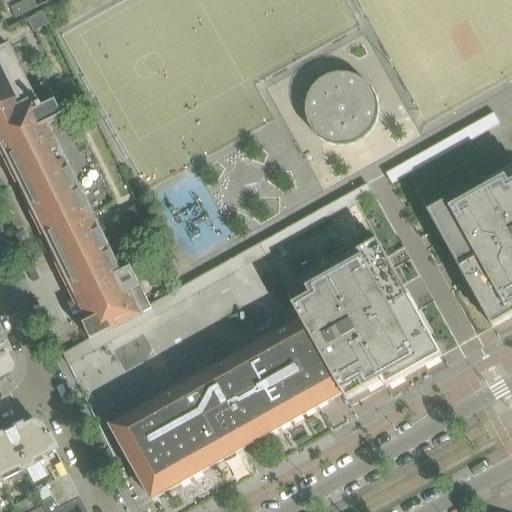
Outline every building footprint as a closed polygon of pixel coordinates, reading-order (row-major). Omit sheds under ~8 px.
[(36,11),(31,0),(29,0),(21,5),(26,16),(36,11)] [(26,16),(21,5),(10,10),(15,21),(26,16)] [(0,139),(7,154),(9,157),(10,160),(21,183),(23,186),(34,209),(36,212),(47,235),(48,238),(60,261),(61,264),(72,287),(74,290),(86,314),(90,323),(84,325),(87,331),(86,331),(86,332),(87,331),(90,340),(89,340),(91,344),(107,335),(112,343),(158,318),(152,306),(151,307),(145,296),(141,287),(132,269),(121,274),(53,136),(52,134),(48,126),(49,126),(64,118),(65,118),(64,117),(63,117),(57,103),(47,83),(31,90),(10,49),(9,47),(1,52),(0,52),(0,139)] [(378,116),(379,107),(376,97),(372,89),(365,82),(357,77),(347,74),(338,74),(328,77),(320,81),(313,88),(308,96),(306,105),(305,115),(308,124),(312,133),(319,140),(327,145),(337,147),(346,147),(356,145),(364,140),(371,134),(376,125),(378,116)] [(500,126),(494,114),(465,130),(472,142),(500,126)] [(511,167),(429,214),(493,329),(511,318),(511,167)] [(295,241),(288,229),(259,245),(266,257),(295,241)] [(442,357),(378,241),(286,292),(301,320),(342,393),(347,401),(382,381),(386,388),(442,357)] [(150,500),(342,393),(301,320),(110,427),(150,500)] [(9,368),(3,355),(7,353),(0,340),(0,377),(8,373),(9,368)] [(54,451),(47,435),(44,436),(39,426),(31,423),(20,428),(19,426),(5,433),(28,478),(35,492),(45,487),(35,464),(43,460),(41,457),(54,451)] [(28,478),(5,433),(0,434),(0,477),(8,473),(12,482),(17,484),(28,478)] [(52,500),(73,489),(67,476),(45,487),(35,492),(41,505),(52,500)] [(73,489),(52,500),(57,510),(79,500),(73,489)] [(23,511),(32,508),(28,500),(14,507),(16,511),(23,511)] [(84,511),(79,500),(57,510),(52,500),(41,505),(44,511),(84,511)]
